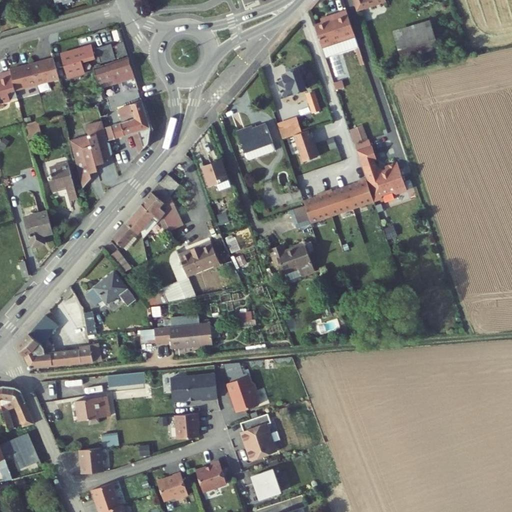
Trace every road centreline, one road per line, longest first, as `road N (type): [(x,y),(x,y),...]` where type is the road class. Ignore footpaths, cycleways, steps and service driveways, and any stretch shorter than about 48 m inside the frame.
road 1 (track): [(128,368),(511,327)]
road 2 (tertiary): [(0,341),(156,161)]
road 3 (residential): [(224,438),(67,491)]
road 4 (residential): [(126,9),(0,46)]
